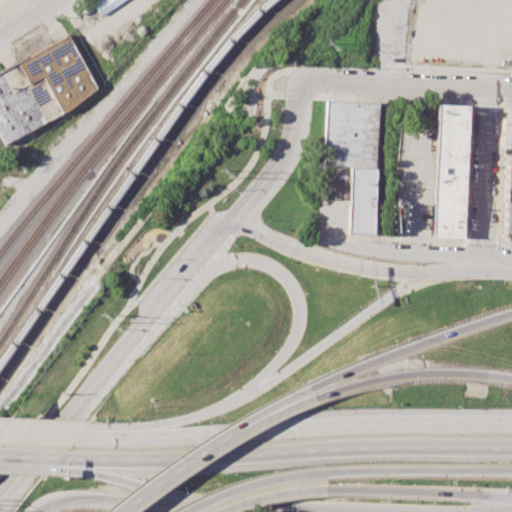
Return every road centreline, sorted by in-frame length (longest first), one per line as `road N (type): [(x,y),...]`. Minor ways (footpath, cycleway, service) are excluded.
road 1 (tertiary): [(304,85),(278,166),(0,497)]
road 2 (motorway): [(96,460),(511,447)]
road 3 (motorway): [(422,274),(272,378),(202,412),(128,434)]
road 4 (motorway): [(386,423),(128,434)]
road 5 (motorway): [(180,279),(245,260),(281,272),(296,291),(295,338),(240,393)]
road 6 (residential): [(304,85),(318,79),(511,89)]
road 7 (trunk): [(225,502),(428,511)]
road 8 (tertiary): [(422,274),(325,259),(233,218)]
road 9 (motorway): [(323,472),(511,470)]
road 10 (motorway): [(327,490),(511,499)]
road 11 (motorway): [(271,411),(125,511)]
road 12 (residential): [(491,88),(485,264)]
road 13 (motorway): [(511,378),(441,372),(346,386)]
road 14 (tertiary): [(69,498),(225,502)]
road 15 (motorway): [(511,311),(373,360)]
road 16 (motorway): [(183,511),(231,490),(323,472)]
road 17 (motorway): [(96,460),(166,494),(225,502)]
road 18 (motorway): [(511,421),(386,423)]
